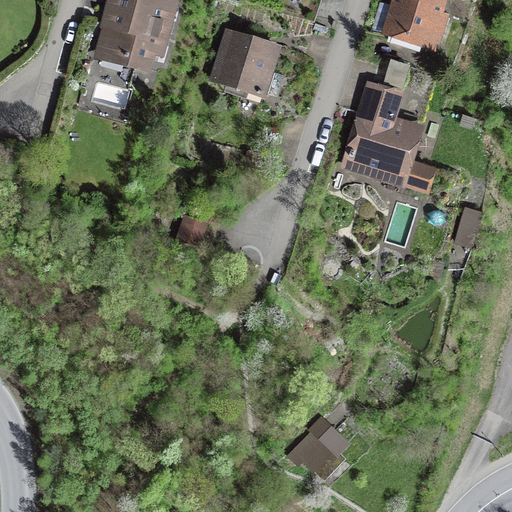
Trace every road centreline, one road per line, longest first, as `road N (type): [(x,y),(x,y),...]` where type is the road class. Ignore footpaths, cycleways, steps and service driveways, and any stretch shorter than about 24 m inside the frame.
road 1 (residential): [(353,0),(267,258)]
road 2 (unclassified): [(71,0),(38,119)]
